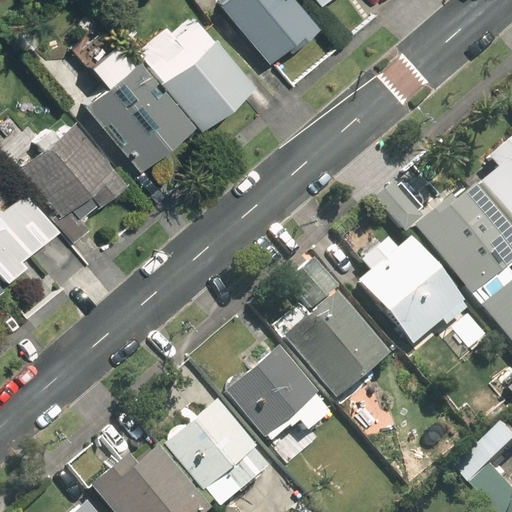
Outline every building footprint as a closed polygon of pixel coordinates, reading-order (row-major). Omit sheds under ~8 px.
[(308,28),(282,0),(213,0),(207,5),(261,63),(277,47),(282,52),(308,28)] [(128,53),(192,131),(244,88),(186,17),(162,37),(156,30),(128,53)] [(71,107),(130,172),(180,127),(121,62),(117,66),(90,36),(66,57),(93,87),(71,107)] [(7,166),(45,210),(41,214),(65,243),(83,228),(75,218),(114,185),(60,121),(7,166)] [(511,136),(507,131),(478,159),(486,168),(467,187),(511,234),(511,136)] [(404,229),(509,354),(511,350),(511,288),(496,270),(511,256),(511,251),(459,189),(444,201),(440,196),(413,218),(387,186),(369,200),(398,234),(404,229)] [(0,274),(14,262),(10,258),(45,227),(14,192),(0,204),(0,274)] [(454,311),(395,243),(385,251),(374,239),(351,258),(362,271),(348,283),(404,347),(431,324),(434,328),(454,311)] [(295,300),(273,321),(281,329),(270,338),(327,400),(375,356),(332,309),(343,300),(312,266),(286,290),(295,300)] [(320,414),(261,351),(213,397),(258,445),(276,428),(280,432),(288,424),(298,435),(320,414)] [(151,448),(193,494),(196,491),(214,511),(260,469),(200,404),(151,448)] [(511,511),(511,487),(491,463),(511,445),(511,429),(503,419),(450,463),(501,511),(511,511)] [(117,457),(80,487),(100,511),(194,511),(142,448),(122,464),(117,457)] [(59,511),(78,511),(71,502),(59,511)]
